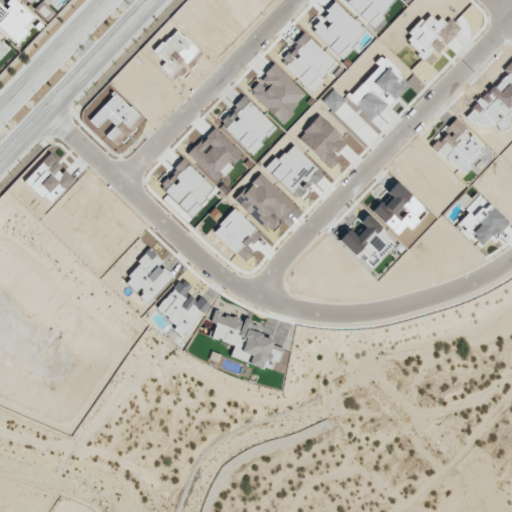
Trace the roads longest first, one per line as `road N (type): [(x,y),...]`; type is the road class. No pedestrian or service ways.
road 1 (residential): [(511,253),(408,299),(290,308),(201,261),(47,117)]
road 2 (residential): [(511,15),(247,291)]
road 3 (residential): [(291,0),(118,183)]
road 4 (secondary): [(0,166),(157,0)]
road 5 (secondary): [(98,0),(0,103)]
